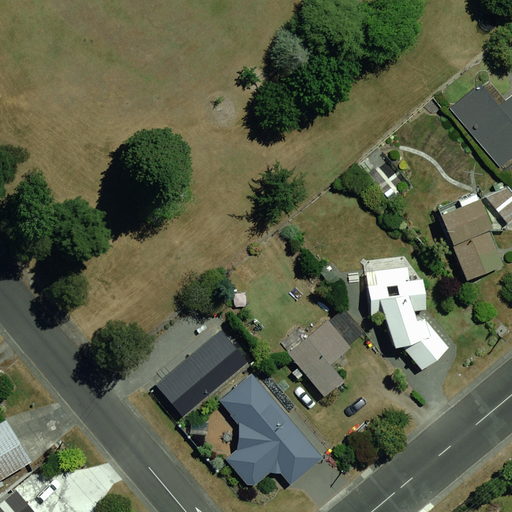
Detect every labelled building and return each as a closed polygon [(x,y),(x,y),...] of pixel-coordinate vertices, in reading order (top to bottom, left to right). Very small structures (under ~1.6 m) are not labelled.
[(478,80),(443,110),(494,170),(511,155),(511,86),(496,100),(478,80)] [(511,195),(495,171),(476,185),(494,212),(511,199),(511,195)] [(433,214),(458,283),(498,268),(472,200),(433,214)] [(410,268),(367,280),(386,350),(397,341),(419,371),(448,345),(425,320),(410,268)] [(322,318),(281,352),(318,397),(339,379),(326,362),(345,346),(322,318)] [(150,383),(178,419),(242,369),(214,333),(150,383)] [(265,471),(276,486),(314,459),(252,374),(216,401),(243,439),(221,455),(244,486),(265,471)] [(11,413),(0,419),(0,495),(10,490),(2,477),(37,457),(11,413)]
